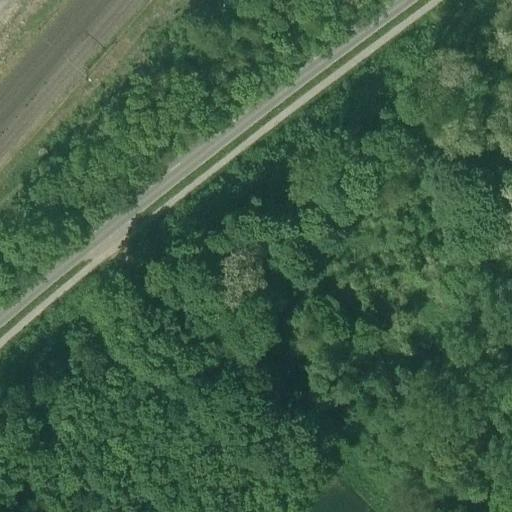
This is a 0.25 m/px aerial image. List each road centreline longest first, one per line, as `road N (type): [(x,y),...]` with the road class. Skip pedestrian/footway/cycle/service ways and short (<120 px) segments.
road 1 (unclassified): [(0,310),(403,0)]
road 2 (track): [(426,511),(240,345),(154,299),(93,232)]
